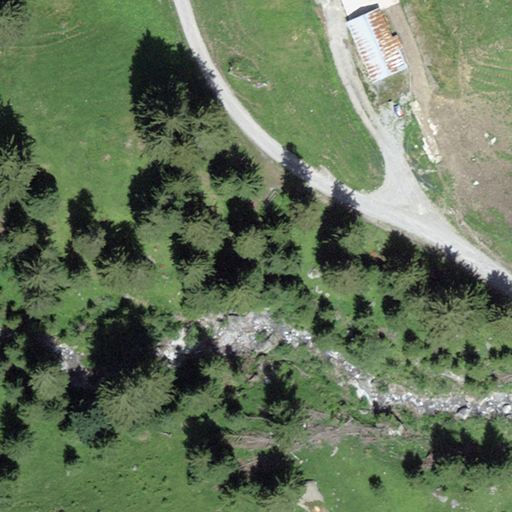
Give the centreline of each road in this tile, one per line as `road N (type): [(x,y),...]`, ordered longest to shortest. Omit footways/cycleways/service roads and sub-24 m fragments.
road 1 (residential): [(182,0),(210,72),(252,130),(316,179),(439,237),(511,285)]
road 2 (track): [(439,237),(402,166),(353,108),(330,50),(340,13)]
